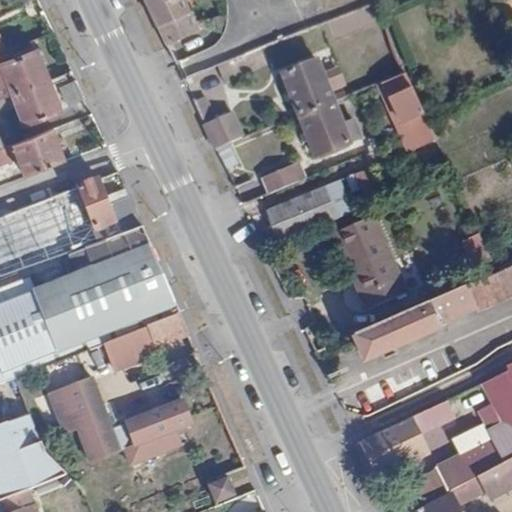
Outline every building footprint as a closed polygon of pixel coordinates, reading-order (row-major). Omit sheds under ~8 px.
[(185,0),(145,0),(166,43),(198,29),(185,0)] [(0,101),(9,98),(47,84),(35,53),(0,67),(0,66),(0,101)] [(281,74),(298,116),(335,101),(318,59),(281,74)] [(434,138),(427,121),(405,73),(381,82),(410,148),(434,138)] [(72,109),(83,103),(75,83),(62,88),(72,109)] [(47,84),(9,98),(21,128),(60,113),(47,84)] [(204,96),(192,101),(215,150),(243,138),(231,113),(215,119),(204,96)] [(335,101),(298,116),(315,159),(352,144),(351,142),(359,138),(354,124),(345,127),(335,101)] [(22,180),(64,162),(51,131),(0,150),(0,168),(15,163),(22,180)] [(301,161),(262,178),(269,196),(309,179),(301,161)] [(113,224),(107,207),(98,182),(76,190),(93,232),(113,224)] [(324,187),(267,211),(279,243),(337,220),(324,187)] [(0,281),(68,257),(141,231),(126,200),(107,207),(113,224),(93,232),(76,190),(0,219),(0,281)] [(374,217),(331,235),(365,310),(408,292),(374,217)] [(0,386),(19,379),(60,362),(57,354),(173,306),(141,231),(68,257),(76,278),(34,293),(28,278),(0,288),(0,386)] [(511,267),(497,274),(354,337),(365,362),(441,329),(440,325),(511,293),(511,267)] [(177,315),(145,328),(155,351),(186,338),(177,315)] [(92,379),(48,397),(65,438),(78,433),(92,468),(138,449),(142,457),(149,455),(146,445),(192,426),(182,403),(114,432),(92,379)] [(449,416),(443,403),(411,418),(417,432),(449,416)] [(0,427),(0,502),(1,504),(3,503),(35,490),(65,476),(50,460),(32,413),(0,427)] [(411,418),(360,443),(377,479),(428,453),(417,432),(411,418)] [(511,458),(511,418),(487,431),(491,440),(436,467),(448,492),(511,458)] [(432,446),(467,431),(462,419),(427,435),(432,446)] [(430,447),(436,461),(457,452),(451,438),(430,447)] [(511,486),(511,458),(448,492),(451,497),(423,511),(459,511),(458,508),(486,493),(490,499),(511,486)] [(213,507),(235,498),(227,478),(205,488),(213,507)] [(43,511),(35,490),(3,503),(6,511),(43,511)] [(227,511),(262,511),(256,494),(225,506),(227,511)]
